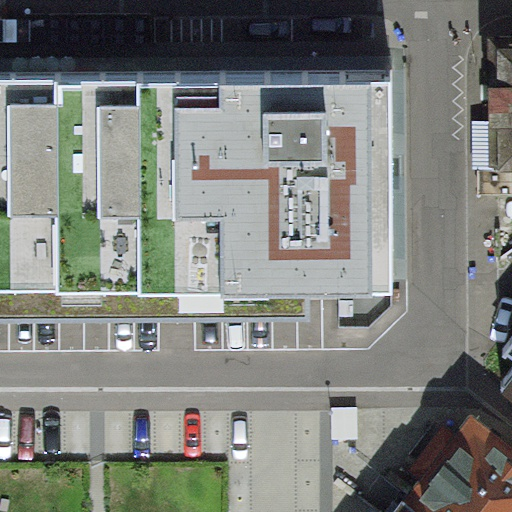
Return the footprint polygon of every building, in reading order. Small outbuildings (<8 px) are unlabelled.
[(511,26),(492,27),(493,146),(511,146),(511,26)] [(0,304),(381,301),(380,99),(0,101),(0,304)] [(511,153),(494,154),(495,184),(511,183),(511,153)] [(511,312),(497,329),(511,338),(511,346),(497,361),(511,371),(511,312)] [(511,511),(511,430),(471,400),(454,423),(437,410),(409,448),(421,458),(403,482),(444,511),(511,511)] [(420,511),(396,493),(382,511),(420,511)]
